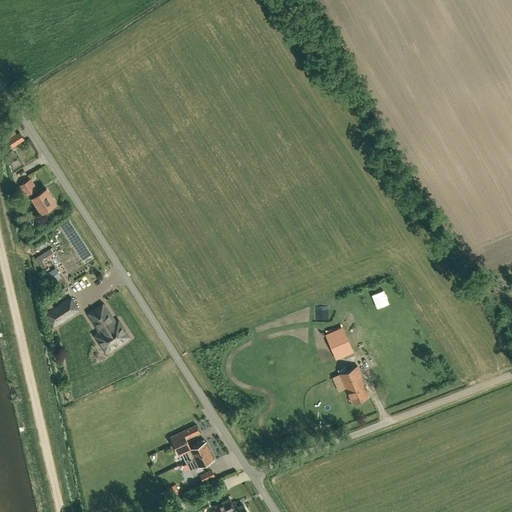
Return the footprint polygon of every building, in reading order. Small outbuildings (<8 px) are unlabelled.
[(5,141),(10,149),(25,140),(20,132),(5,141)] [(33,196),(32,197),(42,212),(56,203),(46,188),(39,193),(37,189),(30,178),(20,185),(27,196),(31,193),(33,196)] [(57,280),(66,275),(62,268),(53,273),(57,280)] [(382,301),(387,299),(383,290),(372,295),(377,308),(384,305),(382,301)] [(71,299),(67,300),(50,311),(47,314),(53,325),(58,323),(75,313),(78,309),(71,299)] [(125,341),(129,337),(118,320),(115,321),(105,306),(103,304),(88,313),(89,316),(99,332),(95,335),(105,352),(111,350),(125,341)] [(326,373),(340,366),(326,336),(311,343),(326,373)] [(383,339),(357,350),(361,360),(387,348),(383,339)] [(369,395),(365,385),(357,366),(339,374),(348,393),(353,403),(369,395)] [(177,412),(178,413),(181,419),(166,426),(170,437),(179,455),(182,453),(186,462),(187,462),(190,469),(195,467),(197,471),(202,469),(201,465),(213,459),(205,442),(204,443),(202,440),(197,443),(198,445),(191,449),(186,439),(200,432),(196,425),(191,414),(189,415),(188,413),(184,415),(182,410),(177,412)] [(212,468),(200,474),(203,481),(215,475),(212,468)] [(247,511),(243,504),(237,507),(236,505),(233,506),(229,498),(214,506),(216,509),(210,511),(247,511)]
